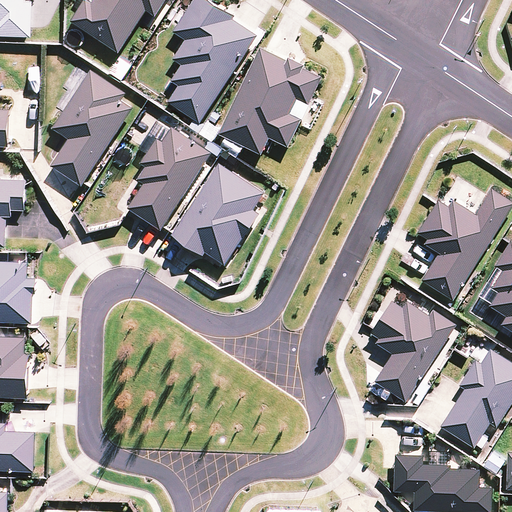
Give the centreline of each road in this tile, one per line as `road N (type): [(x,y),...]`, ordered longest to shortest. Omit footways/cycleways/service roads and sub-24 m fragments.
road 1 (residential): [(182,511),(172,485),(92,444),(91,315),(100,296),(140,288),(207,325),(234,327)]
road 2 (residential): [(442,70),(314,337),(313,388)]
road 3 (residential): [(234,327),(272,307),(399,42)]
road 4 (residential): [(313,388),(325,431),(318,451),(230,485),(217,511)]
